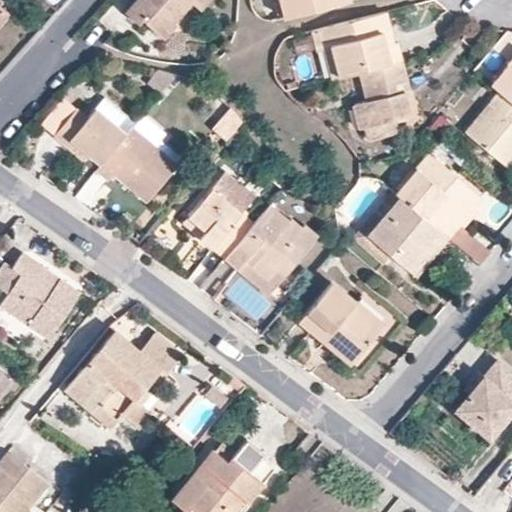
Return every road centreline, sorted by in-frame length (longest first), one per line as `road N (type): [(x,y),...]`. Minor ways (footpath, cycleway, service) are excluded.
road 1 (residential): [(0,175),(357,443)]
road 2 (residential): [(511,265),(357,443)]
road 3 (residential): [(0,100),(82,0)]
